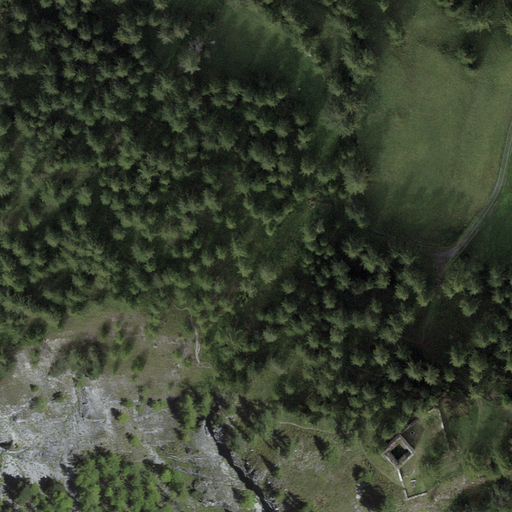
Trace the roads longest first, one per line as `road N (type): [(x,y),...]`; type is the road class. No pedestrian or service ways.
road 1 (track): [(511,129),(497,190),(470,233),(443,256)]
road 2 (track): [(443,256),(359,226),(348,187)]
